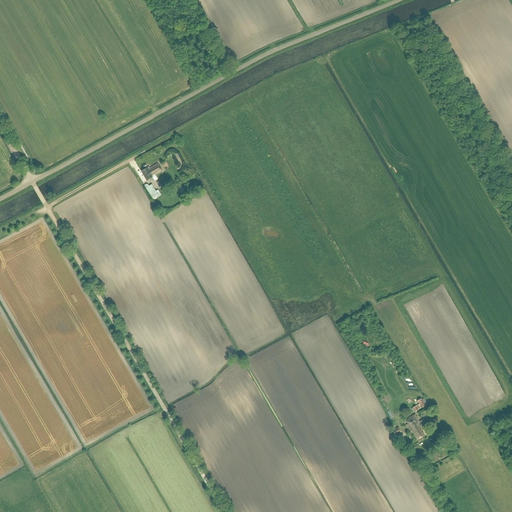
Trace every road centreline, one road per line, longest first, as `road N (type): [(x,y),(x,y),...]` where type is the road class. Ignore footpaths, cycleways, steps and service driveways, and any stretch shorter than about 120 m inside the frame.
road 1 (unclassified): [(32,182),(271,51),(399,0)]
road 2 (unclassified): [(224,511),(32,182)]
